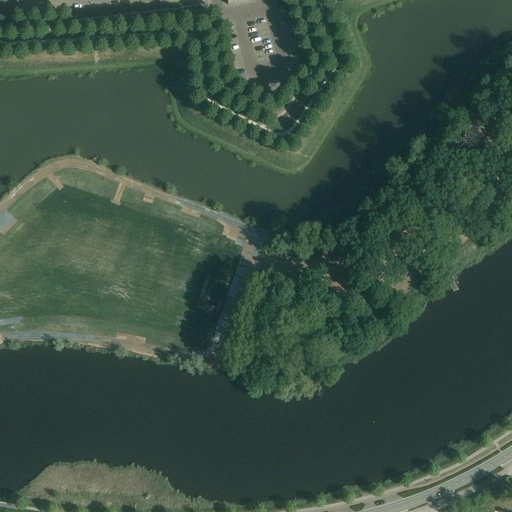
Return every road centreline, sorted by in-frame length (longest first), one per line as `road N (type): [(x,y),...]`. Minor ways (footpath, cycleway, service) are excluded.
road 1 (track): [(278,261),(326,269),(355,263),(511,170)]
road 2 (tertiary): [(381,511),(511,453)]
